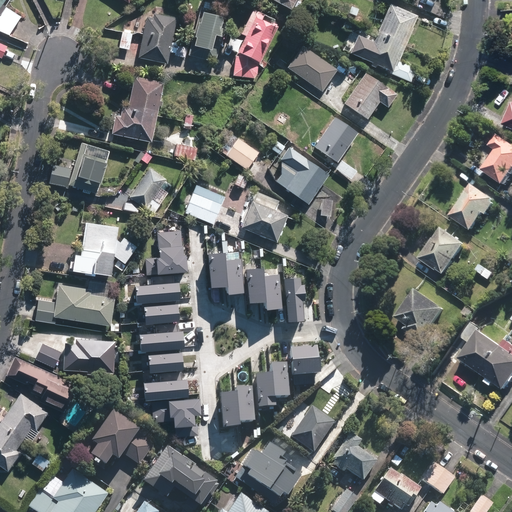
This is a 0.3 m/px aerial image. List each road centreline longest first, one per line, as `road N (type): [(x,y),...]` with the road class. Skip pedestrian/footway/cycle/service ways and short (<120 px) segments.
road 1 (residential): [(347,327),(341,282),(352,249),(453,94),(472,44),(475,0)]
road 2 (residential): [(0,335),(43,82),(59,59)]
road 3 (residential): [(511,463),(395,382),(347,327)]
